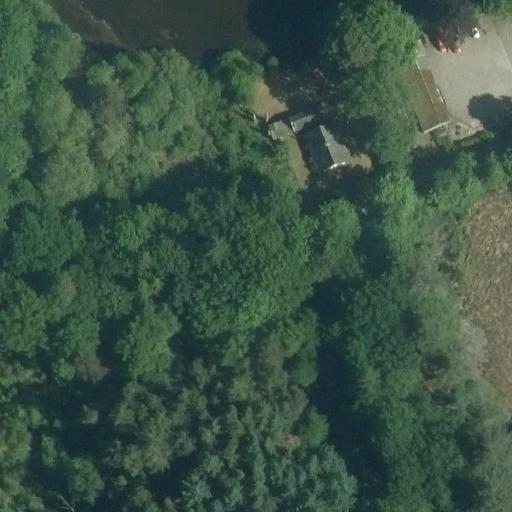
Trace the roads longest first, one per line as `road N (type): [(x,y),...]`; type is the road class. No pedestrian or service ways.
road 1 (track): [(470,511),(368,255)]
road 2 (unclassified): [(511,145),(350,210)]
